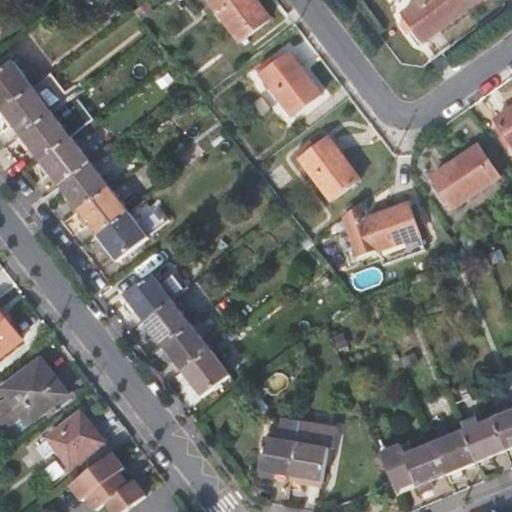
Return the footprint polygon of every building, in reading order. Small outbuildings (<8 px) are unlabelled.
[(218,0),(212,5),(242,44),(273,20),(257,0),(218,0)] [(427,41),(468,12),(459,0),(424,0),(406,13),(427,41)] [(459,0),(468,12),(483,0),(459,0)] [(264,77),(297,119),(324,98),(292,56),(264,77)] [(0,75),(0,104),(5,112),(34,89),(15,64),(0,75)] [(53,114),(34,89),(5,112),(24,136),(53,114)] [(76,96),(53,114),(24,136),(44,161),(73,139),(95,121),(76,96)] [(511,112),(500,121),(511,139),(511,112)] [(92,164),(73,139),(44,161),(63,187),(92,164)] [(303,160),(335,202),(363,181),(331,139),(303,160)] [(454,211),(505,179),(484,147),(434,179),(454,211)] [(111,189),(92,164),(63,187),(82,211),(111,189)] [(130,214),(111,189),(82,211),(101,236),(130,214)] [(154,198),(136,212),(152,233),(170,220),(154,198)] [(382,251),(423,238),(412,206),(375,219),(369,200),(349,216),(362,255),(381,249),(382,251)] [(151,241),(130,214),(101,236),(122,263),(151,241)] [(131,301),(151,327),(179,305),(195,293),(175,268),(159,280),(131,301)] [(195,327),(179,305),(151,327),(167,348),(195,327)] [(0,357),(22,340),(0,310),(0,357)] [(211,349),(195,327),(167,348),(183,369),(211,349)] [(229,372),(211,349),(183,369),(201,394),(229,372)] [(30,427),(69,398),(43,363),(4,392),(10,401),(0,408),(0,433),(23,417),(30,427)] [(511,413),(495,421),(508,453),(511,451),(511,413)] [(105,445),(83,417),(50,441),(72,470),(105,445)] [(479,465),(508,453),(495,421),(484,426),(480,418),(463,426),(466,433),(479,465)] [(266,474),(295,480),(308,427),(290,422),(285,442),(273,440),(266,474)] [(345,435),(308,427),(295,480),(326,487),(334,454),(340,455),(345,435)] [(466,433),(438,444),(451,476),(479,465),(466,433)] [(422,488),(451,476),(438,444),(409,456),(405,447),(383,456),(396,486),(399,493),(420,484),(422,488)] [(114,457),(71,489),(83,505),(89,500),(97,511),(101,511),(108,508),(111,511),(131,511),(147,501),(134,484),(126,490),(123,486),(118,489),(122,494),(118,497),(109,485),(126,472),(114,457)]
